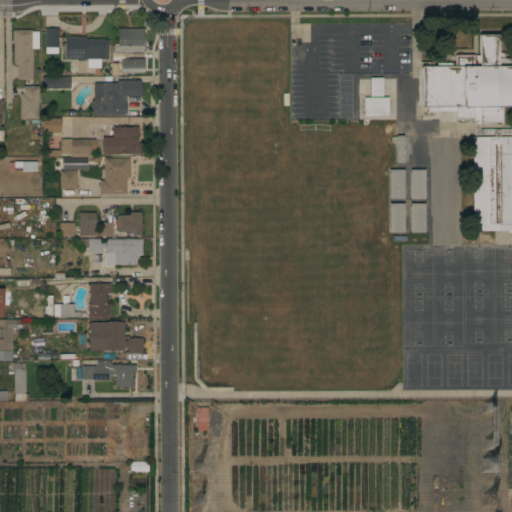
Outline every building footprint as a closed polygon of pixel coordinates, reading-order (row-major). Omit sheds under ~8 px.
[(70,37),(70,36),(76,36),(76,37),(86,37),(86,39),(104,39),(104,40),(108,40),(108,42),(109,42),(109,45),(108,45),(108,47),(104,47),(104,52),(108,52),(108,59),(85,59),(85,61),(77,60),(65,60),(65,45),(58,45),(58,48),(45,48),(45,28),(59,28),(59,37),(70,37)] [(143,29),(144,52),(118,52),(114,52),(114,44),(118,44),(118,29),(143,29)] [(17,65),(13,65),(13,30),(33,30),(33,32),(39,32),(39,48),(32,48),(32,80),(17,80),(17,65)] [(474,123),(455,123),(455,111),(438,111),(438,116),(428,116),(428,108),(421,108),(421,95),(419,95),(419,84),(421,84),(421,67),(437,67),(437,63),(456,63),(456,56),(479,56),(479,35),(498,35),(498,52),(505,52),(505,58),(511,58),(511,135),(474,136),(474,123)] [(121,59),(144,59),(144,72),(121,73),(121,59)] [(42,88),(42,77),(70,77),(70,89),(42,88)] [(370,78),(382,78),(382,97),(369,96),(370,78)] [(91,101),(93,101),(93,83),(116,83),(116,80),(140,80),(140,97),(126,97),(126,115),(91,115),(91,101)] [(23,93),(23,86),(39,86),(38,119),(19,119),(20,93),(23,93)] [(388,98),(388,116),(363,116),(363,98),(388,98)] [(44,117),(60,117),(60,133),(44,133),(44,117)] [(111,142),(109,142),(109,137),(112,137),(112,127),(117,127),(117,125),(119,125),(119,127),(123,127),(123,126),(125,126),(125,128),(132,128),(132,126),(138,126),(138,130),(139,130),(139,139),(135,139),(135,142),(141,142),(141,146),(143,146),(143,151),(141,151),(141,155),(131,155),(131,154),(112,154),(111,142)] [(404,164),(396,164),(396,143),(391,143),(391,137),(396,137),(396,136),(403,136),(404,164)] [(455,137),(456,175),(435,175),(434,137),(455,137)] [(511,233),(507,233),(507,231),(473,231),(472,137),(511,137),(511,233)] [(95,139),(95,152),(87,152),(87,156),(62,157),(61,139),(71,138),(71,139),(95,139)] [(103,158),(129,158),(130,177),(126,177),(126,194),(99,194),(99,180),(103,180),(103,158)] [(21,161),(37,161),(37,170),(21,170),(21,161)] [(424,169),(425,199),(410,199),(410,170),(424,169)] [(404,199),(389,199),(389,170),(403,170),(404,199)] [(76,175),(77,194),(59,194),(59,176),(76,175)] [(456,193),(456,231),(435,231),(435,193),(456,193)] [(404,203),(404,233),(389,233),(389,203),(404,203)] [(425,203),(425,233),(410,233),(410,203),(425,203)] [(132,236),(132,232),(117,232),(117,215),(129,215),(129,212),(141,212),(141,235),(132,236)] [(95,213),(95,225),(96,225),(96,230),(95,230),(95,235),(78,235),(78,213),(95,213)] [(73,236),(59,236),(59,235),(56,235),(56,233),(59,233),(59,228),(55,228),(55,223),(73,223),(73,236)] [(100,236),(100,223),(113,223),(112,237),(100,236)] [(142,255),(137,255),(137,259),(136,259),(136,264),(105,265),(105,253),(106,253),(105,249),(101,249),(101,253),(87,253),(87,248),(80,248),(80,239),(101,239),(101,242),(105,242),(105,240),(141,239),(142,255)] [(89,283),(111,283),(111,293),(107,293),(107,295),(106,295),(106,304),(109,304),(109,317),(96,317),(96,318),(88,318),(88,304),(89,304),(89,283)] [(59,304),(74,304),(74,312),(81,312),(81,318),(60,317),(60,318),(54,318),(54,306),(59,306),(59,304)] [(0,360),(0,320),(16,320),(16,329),(12,329),(12,360),(0,360)] [(124,322),(124,341),(127,341),(127,338),(142,338),(142,353),(127,353),(127,348),(124,348),(124,350),(89,351),(89,322),(124,322)] [(95,366),(95,367),(96,367),(96,361),(111,361),(111,365),(135,365),(135,372),(131,372),(131,387),(114,387),(115,375),(109,375),(109,381),(94,381),(94,380),(90,380),(81,380),(76,380),(76,367),(81,367),(81,366),(95,366)] [(14,394),(14,372),(11,372),(11,363),(25,363),(25,394),(27,394),(27,401),(14,401),(14,394)] [(207,432),(195,432),(195,407),(207,407),(207,432)]
